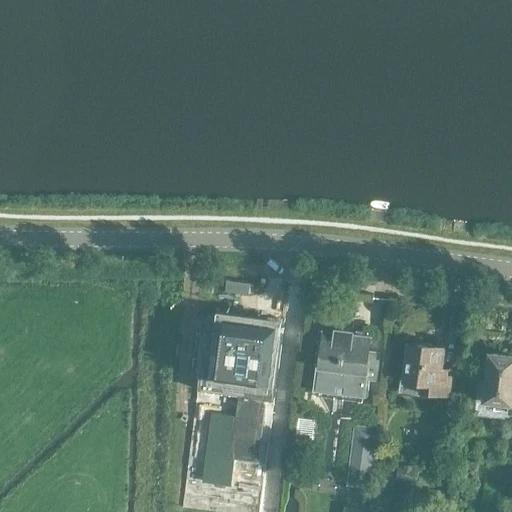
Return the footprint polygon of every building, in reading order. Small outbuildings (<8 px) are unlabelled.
[(237,454),(265,458),(272,400),(280,401),(287,343),(289,327),(281,326),(222,319),(221,325),(211,324),(203,391),(244,396),(237,454)] [(367,353),(369,338),(324,332),(320,364),(319,364),(315,391),(363,397),(365,378),(378,379),(381,355),(367,353)] [(410,343),(406,381),(404,394),(420,396),(421,392),(448,396),(452,370),(440,369),(443,341),(433,340),(433,346),(410,343)] [(480,380),(478,398),(476,414),(511,418),(511,355),(490,353),(486,381),(480,380)] [(377,428),(356,426),(348,484),(357,485),(356,487),(367,488),(367,487),(369,487),(377,428)] [(398,464),(396,481),(416,484),(418,467),(398,464)] [(380,492),(374,507),(387,511),(392,496),(380,492)]
